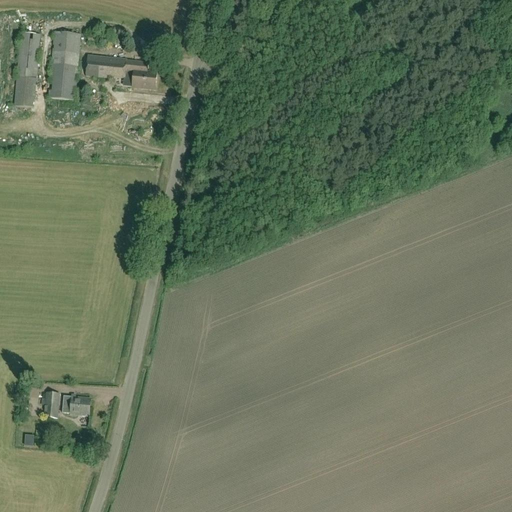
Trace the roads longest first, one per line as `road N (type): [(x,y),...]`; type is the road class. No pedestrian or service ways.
road 1 (unclassified): [(95,511),(212,0)]
road 2 (track): [(293,0),(228,66),(197,70)]
